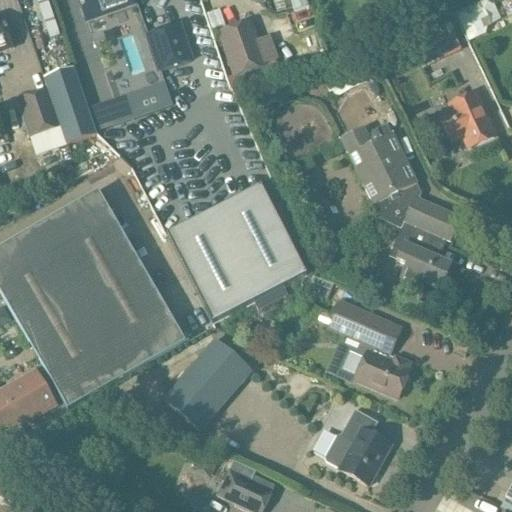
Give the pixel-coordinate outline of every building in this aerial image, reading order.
[(133,7),(130,0),(78,0),(87,24),(133,7)] [(302,0),(292,0),(295,11),(305,8),(302,0)] [(492,4),(490,0),(484,0),(463,10),(453,13),(469,43),(485,35),(487,30),(491,28),(490,24),(491,18),(486,7),(492,4)] [(0,54),(11,51),(0,17),(0,54)] [(461,52),(446,21),(407,40),(418,63),(435,55),(439,63),(461,52)] [(257,42),(251,24),(219,36),(234,78),(278,62),(270,38),(257,42)] [(191,63),(177,26),(147,36),(160,74),(191,63)] [(325,86),(333,101),(366,84),(359,69),(325,86)] [(74,71),(44,81),(48,93),(61,131),(67,148),(96,137),(74,71)] [(48,93),(18,103),(31,141),(37,158),(67,148),(61,131),(48,93)] [(496,140),(476,96),(448,108),(451,114),(439,120),(451,148),(464,142),(468,152),(496,140)] [(371,147),(362,131),(340,143),(380,220),(403,227),(393,247),(401,251),(396,262),(406,266),(398,282),(420,292),(423,285),(439,293),(451,267),(438,261),(449,237),(452,239),(461,221),(415,200),(417,196),(413,188),(417,186),(391,137),(371,147)] [(261,189),(166,238),(212,327),(307,278),(261,189)] [(39,228),(83,304),(142,270),(98,194),(39,228)] [(0,295),(25,338),(83,304),(39,228),(0,250),(0,295)] [(142,270),(83,304),(126,379),(185,344),(142,270)] [(327,331),(370,350),(370,349),(389,358),(401,330),(338,303),(327,331)] [(126,379),(83,304),(25,338),(68,412),(126,379)] [(251,325),(237,326),(238,341),(252,341),(251,325)] [(251,376),(215,344),(162,403),(198,434),(251,376)] [(370,349),(370,350),(368,355),(366,355),(354,382),(397,400),(409,373),(405,371),(408,366),(394,360),(392,366),(387,363),(389,358),(370,349)] [(36,374),(1,394),(21,429),(56,408),(36,374)] [(0,441),(21,429),(1,394),(0,394),(0,441)] [(378,425),(355,412),(340,438),(337,439),(325,460),(326,464),(340,471),(339,472),(368,489),(391,448),(371,437),(378,425)] [(229,474),(218,499),(246,511),(264,511),(273,494),(251,484),(256,474),(234,464),(229,474)]
